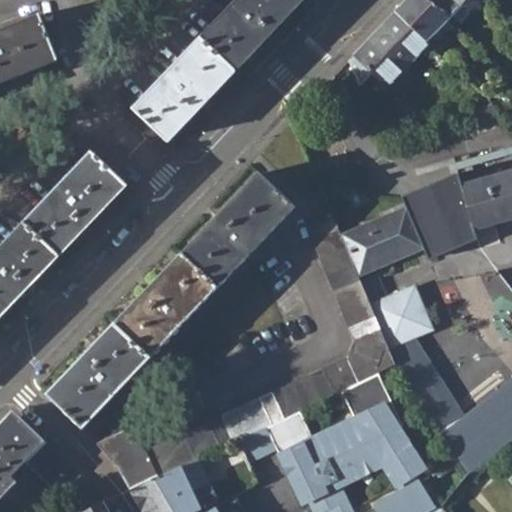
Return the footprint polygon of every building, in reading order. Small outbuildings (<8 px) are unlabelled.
[(131,112),(169,148),(238,74),(307,0),(237,0),(200,40),(131,112)] [(403,0),(395,9),(424,38),(446,16),(429,0),(403,0)] [(429,0),(446,16),(459,3),(458,2),(459,0),(429,0)] [(395,9),(353,52),(368,68),(385,83),(427,40),(424,38),(395,9)] [(0,86),(61,62),(43,15),(0,31),(0,86)] [(356,81),(368,68),(353,52),(347,59),(356,81)] [(0,241),(0,312),(124,182),(88,148),(0,241)] [(511,167),(460,182),(475,227),(511,216),(511,167)] [(46,394),(82,428),(295,204),(260,171),(46,394)] [(421,248),(427,260),(478,238),(475,227),(460,182),(457,173),(402,195),(401,196),(400,196),(405,208),(421,248)] [(339,236),(356,276),(421,248),(405,208),(339,236)] [(115,464),(130,493),(179,469),(195,462),(237,442),(264,428),(298,412),(340,391),(377,373),(393,366),(386,349),(369,306),(356,276),(339,236),(330,216),(307,226),(306,234),(351,342),(343,358),(145,454),(128,434),(121,434),(99,445),(115,464)] [(411,288),(369,306),(386,349),(410,339),(429,331),(411,288)] [(464,418),(417,350),(410,339),(386,349),(393,366),(451,454),(476,439),(464,418)] [(298,412),(264,428),(275,450),(301,505),(313,499),(319,511),(316,511),(351,511),(339,486),(382,465),(396,487),(414,476),(425,468),(398,428),(402,426),(377,373),(340,391),(353,418),(311,439),(298,412)] [(511,380),(464,418),(476,439),(451,454),(465,476),(511,439),(511,380)] [(0,500),(16,483),(10,478),(25,463),(75,511),(89,511),(104,505),(93,486),(23,419),(3,421),(0,424),(0,500)] [(247,463),(275,450),(264,428),(237,442),(247,463)] [(195,462),(179,469),(192,493),(208,486),(195,462)] [(199,511),(216,503),(208,486),(192,493),(179,469),(130,493),(141,511),(199,511)] [(414,476),(396,487),(399,492),(417,482),(414,476)] [(374,506),(377,511),(425,511),(433,508),(417,482),(399,492),(374,506)] [(211,511),(243,511),(235,497),(211,511)]
